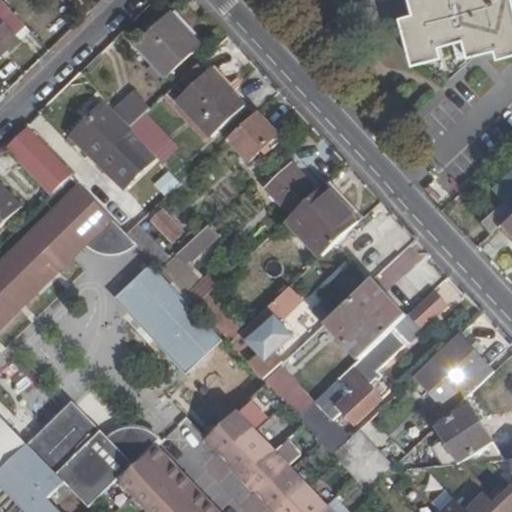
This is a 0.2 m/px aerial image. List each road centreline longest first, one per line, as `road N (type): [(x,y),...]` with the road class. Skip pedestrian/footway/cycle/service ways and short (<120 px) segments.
road 1 (residential): [(226,0),(511,306)]
road 2 (residential): [(0,126),(131,0)]
road 3 (unknown): [(412,200),(511,104)]
